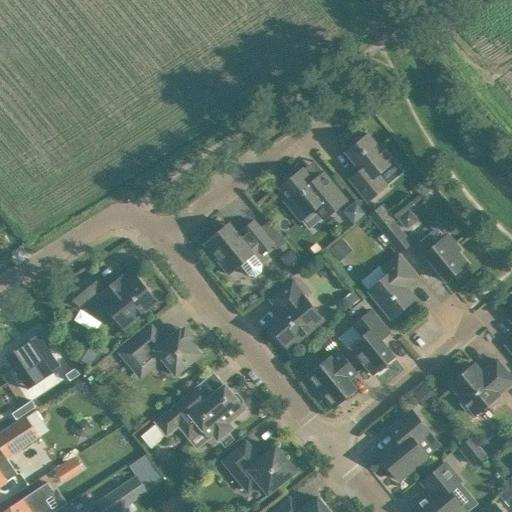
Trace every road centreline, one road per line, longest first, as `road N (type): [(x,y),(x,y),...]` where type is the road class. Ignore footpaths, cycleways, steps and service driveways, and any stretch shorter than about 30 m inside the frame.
road 1 (residential): [(334,446),(160,233)]
road 2 (residential): [(160,233),(340,119)]
road 3 (residential): [(334,446),(474,326),(463,313)]
road 4 (residential): [(160,233),(120,213),(0,288)]
